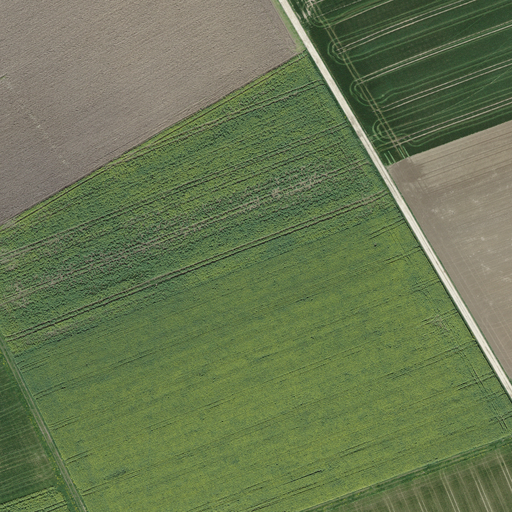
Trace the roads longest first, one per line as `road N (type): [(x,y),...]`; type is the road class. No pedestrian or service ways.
road 1 (track): [(511,394),(281,0)]
road 2 (track): [(307,511),(511,437)]
road 3 (track): [(0,351),(76,511)]
